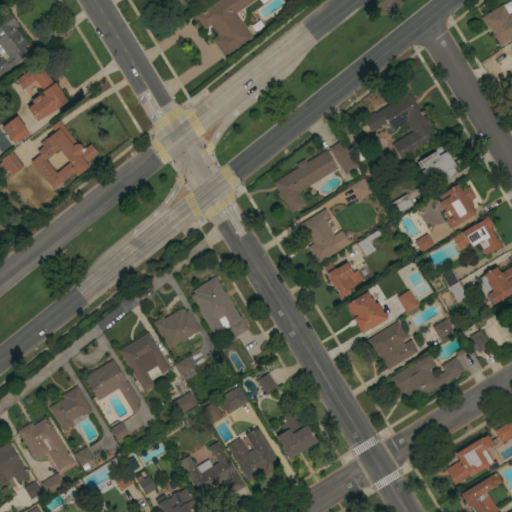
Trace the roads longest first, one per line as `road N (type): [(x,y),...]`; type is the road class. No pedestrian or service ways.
road 1 (residential): [(408,511),(211,190)]
road 2 (primary): [(211,190),(429,23)]
road 3 (residential): [(301,511),(511,382)]
road 4 (primary): [(179,138),(0,277)]
road 5 (primary): [(0,358),(141,244)]
road 6 (residential): [(179,138),(93,0)]
road 7 (residential): [(429,23),(511,163)]
road 8 (primary): [(104,271),(173,190),(179,138)]
road 9 (primary): [(269,67),(212,141),(211,190)]
